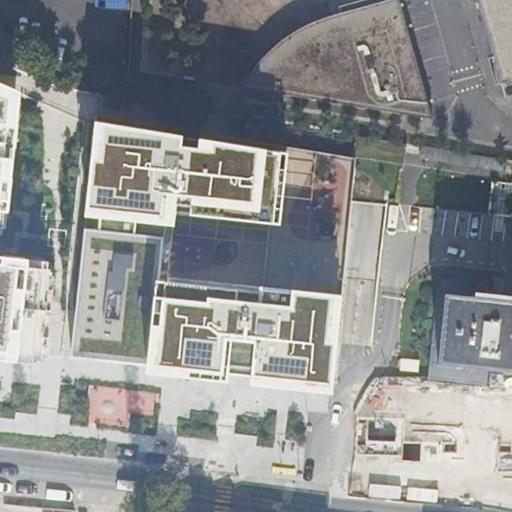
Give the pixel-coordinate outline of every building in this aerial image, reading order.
[(366,0),(337,8),(341,25),(319,31),(299,42),(280,55),(264,72),(251,91),(430,121),(399,9),(387,12),(383,0),(366,0)] [(511,0),(474,0),(499,86),(505,85),(507,93),(511,91),(511,0)] [(0,225),(11,92),(0,88),(0,225)] [(166,217),(263,229),(271,159),(87,137),(76,228),(59,360),(147,371),(315,391),(326,299),(281,294),(279,309),(156,294),(163,239),(166,217)] [(508,215),(511,183),(492,181),(489,212),(508,215)] [(52,259),(0,254),(0,358),(43,362),(52,259)] [(511,303),(491,301),(492,287),(439,280),(430,377),(487,383),(489,370),(511,372),(511,303)]
